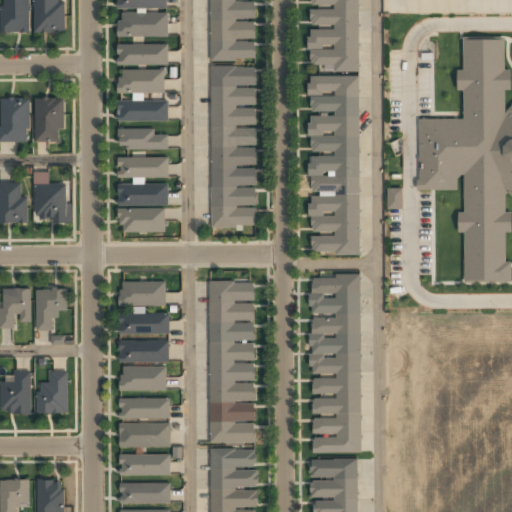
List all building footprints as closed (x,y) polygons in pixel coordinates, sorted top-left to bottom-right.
[(1,0),(1,34),(27,34),(27,0),(1,0)] [(33,0),(33,34),(64,34),(64,2),(59,2),(59,0),(33,0)] [(116,0),(116,9),(166,9),(166,0),(116,0)] [(209,0),(209,62),(254,62),(254,0),(209,0)] [(357,0),(306,0),(307,73),(308,73),(309,256),(359,255),(357,75),(358,75),(357,0)] [(117,15),(117,37),(166,37),(166,15),(117,15)] [(511,102),(501,114),(500,89),(508,89),(508,68),(502,68),(502,36),(459,36),(459,67),(452,67),(452,89),(459,89),(460,118),(415,118),(416,189),(453,189),(453,173),(459,173),(459,212),(452,212),(452,231),(460,231),(460,281),(507,281),(507,262),(501,262),(501,233),(509,233),(509,211),(501,211),(501,191),(511,202),(511,102)] [(116,65),(167,66),(167,46),(116,46),(116,65)] [(210,229),(256,228),(255,66),(209,67),(210,229)] [(117,71),(117,93),(163,93),(163,71),(117,71)] [(0,143),(27,143),(27,98),(0,98),(0,143)] [(62,99),(34,99),(35,142),(62,142),(62,99)] [(167,122),(167,102),(117,102),(117,122),(167,122)] [(156,129),(117,129),(117,150),(167,150),(167,134),(156,134),(156,129)] [(117,158),(117,178),(168,178),(168,158),(117,158)] [(24,183),(0,183),(0,223),(24,223),(24,183)] [(67,185),(34,185),(34,222),(67,222),(67,185)] [(117,185),(117,206),(167,206),(167,185),(117,185)] [(387,209),(402,209),(401,188),(386,188),(387,209)] [(164,210),(117,210),(117,233),(164,233),(164,210)] [(358,276),(308,276),(310,454),(361,453),(358,276)] [(207,282),(208,444),(255,444),(254,282),(207,282)] [(118,307),(164,307),(164,283),(118,283),(118,307)] [(0,329),(13,329),(13,322),(29,322),(29,290),(0,289),(0,329)] [(35,290),(35,331),(53,331),(53,312),(66,312),(66,290),(35,290)] [(118,333),(130,334),(131,318),(119,317),(118,333)] [(168,343),(118,343),(118,362),(168,362),(168,343)] [(119,390),(164,390),(164,369),(119,369),(119,390)] [(0,412),(30,413),(31,373),(1,373),(0,412)] [(37,414),(66,414),(66,373),(49,373),(49,384),(37,384),(37,414)] [(119,400),(119,419),(168,419),(168,400),(119,400)] [(170,447),(170,422),(118,423),(119,447),(170,447)] [(256,511),(256,510),(257,510),(257,448),(209,449),(209,511),(256,511)] [(125,475),(169,475),(169,457),(125,457),(125,475)] [(0,511),(17,511),(17,504),(28,504),(28,480),(0,480),(0,511)] [(62,511),(62,481),(37,481),(37,511),(53,511),(62,511)] [(122,501),(168,501),(168,486),(122,486),(122,501)]
